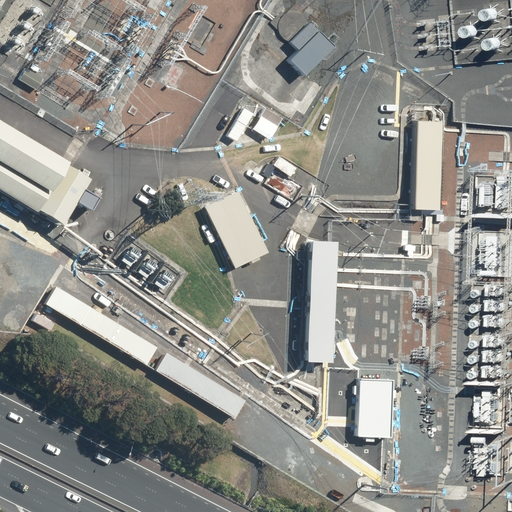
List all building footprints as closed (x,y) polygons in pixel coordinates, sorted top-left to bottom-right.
[(40,11),(31,5),(9,40),(18,46),(40,11)] [(295,51),(286,60),(301,75),(331,46),(308,22),(287,43),(295,51)] [(173,90),(184,70),(171,64),(161,84),(173,90)] [(264,109),(259,117),(275,127),(280,119),(264,109)] [(413,121),(410,207),(436,208),(439,122),(413,121)] [(0,192),(32,212),(33,209),(60,225),(73,204),(88,214),(99,196),(85,187),(90,178),(0,124),(0,192)] [(295,167),(277,155),(271,165),(289,176),(295,167)] [(509,174),(501,174),(501,209),(509,209),(509,174)] [(235,190),(201,205),(231,269),(265,253),(235,190)] [(505,233),(493,233),(493,243),(505,243),(505,233)] [(90,254),(63,238),(54,253),(81,269),(90,254)] [(332,241),(306,240),(305,250),(300,361),(327,362),(332,241)] [(128,267),(136,255),(126,249),(119,260),(128,267)] [(504,249),(492,249),(492,259),(504,259),(504,249)] [(146,279),(153,268),(143,261),(136,273),(146,279)] [(503,265),(491,264),(491,274),(503,275),(503,265)] [(161,290),(169,279),(159,272),(151,284),(161,290)] [(489,295),(506,296),(506,283),(489,283),(489,295)] [(55,287),(45,303),(143,364),(154,348),(55,287)] [(487,290),(475,290),(473,378),(484,378),(487,290)] [(506,300),(488,299),(488,309),(506,310),(506,300)] [(506,315),(488,315),(488,326),(506,326),(506,315)] [(487,346),(505,346),(505,334),(487,333),(487,346)] [(505,350),(487,350),(487,360),(504,360),(505,350)] [(164,353),(154,370),(232,417),(242,400),(164,353)] [(504,366),(487,366),(486,377),(504,377),(504,366)] [(504,390),(478,389),(477,425),(503,426),(504,390)] [(504,438),(476,437),(474,476),(502,477),(504,438)]
